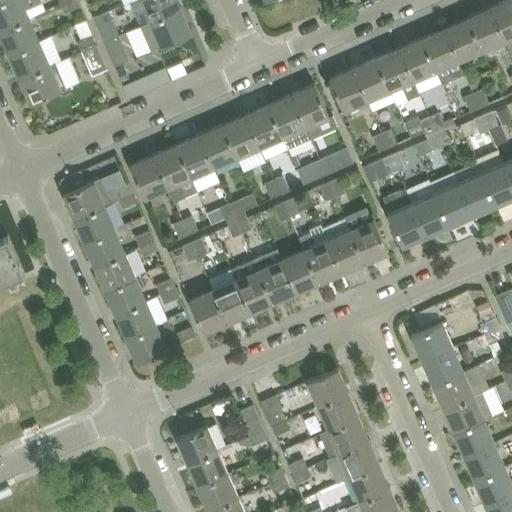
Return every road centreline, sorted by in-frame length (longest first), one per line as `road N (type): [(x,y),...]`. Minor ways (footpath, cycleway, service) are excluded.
road 1 (residential): [(128,413),(19,167)]
road 2 (residential): [(128,413),(370,310)]
road 3 (residential): [(19,167),(256,63)]
road 4 (residential): [(453,511),(370,310)]
road 5 (residential): [(256,63),(402,0)]
road 6 (residential): [(370,310),(511,248)]
road 7 (residential): [(0,469),(128,413)]
